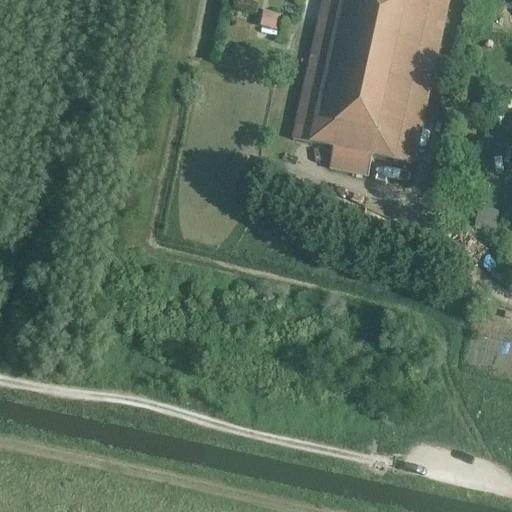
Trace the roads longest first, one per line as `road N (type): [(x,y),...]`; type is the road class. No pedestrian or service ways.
road 1 (track): [(0,381),(140,402),(511,491)]
road 2 (track): [(0,442),(320,511)]
road 3 (track): [(403,201),(425,229),(475,258),(491,295),(511,300)]
